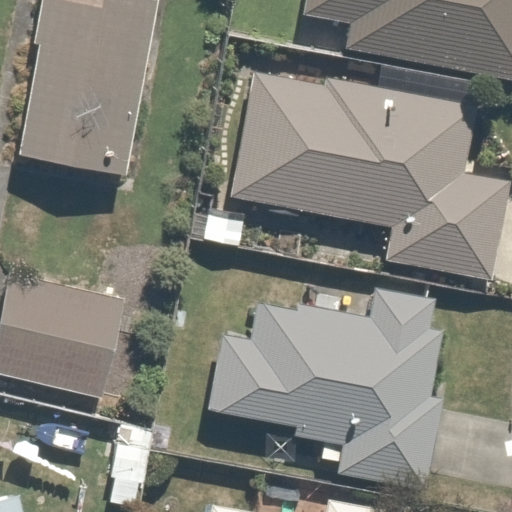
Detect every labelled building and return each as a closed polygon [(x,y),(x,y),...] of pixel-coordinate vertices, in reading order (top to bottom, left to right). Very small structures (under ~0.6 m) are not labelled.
[(147,0),(26,0),(3,146),(121,165),(147,0)] [(511,66),(511,0),(296,0),(294,12),(336,19),(333,36),(511,66)] [(465,93),(244,55),(220,196),(378,223),(372,256),(479,275),(498,165),(454,158),(465,93)] [(116,287),(0,262),(0,367),(95,387),(116,287)] [(423,477),(437,387),(416,384),(431,286),(366,276),(361,307),(247,290),(240,332),(208,327),(197,403),(285,416),(284,427),(332,435),(327,463),(423,477)] [(9,511),(1,479),(0,479),(0,511),(9,511)] [(370,511),(373,498),(316,489),(312,511),(304,511),(200,496),(197,511),(370,511)]
